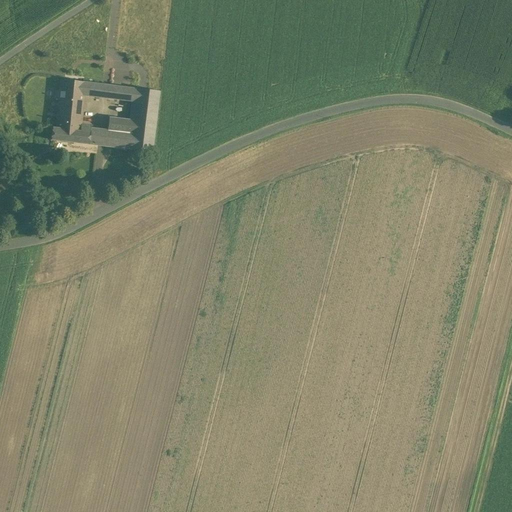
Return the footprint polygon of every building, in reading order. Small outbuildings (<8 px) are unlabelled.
[(103,85),(60,80),(56,128),(81,131),(82,124),(82,121),(84,96),(101,98),(103,85)] [(103,85),(101,98),(105,98),(108,99),(109,85),(106,85),(103,85)] [(137,89),(109,85),(108,99),(136,102),(137,89)] [(148,90),(137,89),(136,102),(133,121),(132,133),(130,149),(152,152),(160,91),(148,90)] [(132,133),(133,121),(109,117),(108,130),(132,133)] [(56,128),(52,128),(51,140),(89,144),(90,128),(91,128),(91,125),(82,124),(81,131),(56,128)] [(91,128),(90,128),(89,144),(98,146),(100,129),(91,128)] [(104,130),(100,129),(98,146),(101,146),(105,146),(107,130),(104,130)] [(105,146),(130,149),(132,133),(108,130),(107,130),(105,146)]
